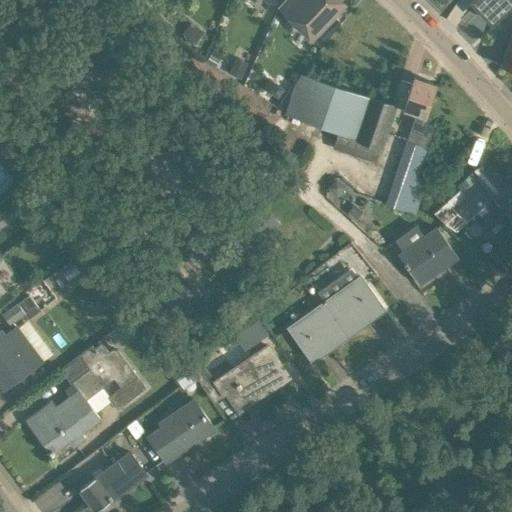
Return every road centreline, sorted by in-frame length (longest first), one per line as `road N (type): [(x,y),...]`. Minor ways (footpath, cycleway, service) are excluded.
road 1 (residential): [(182,511),(511,284)]
road 2 (residential): [(511,122),(393,0)]
